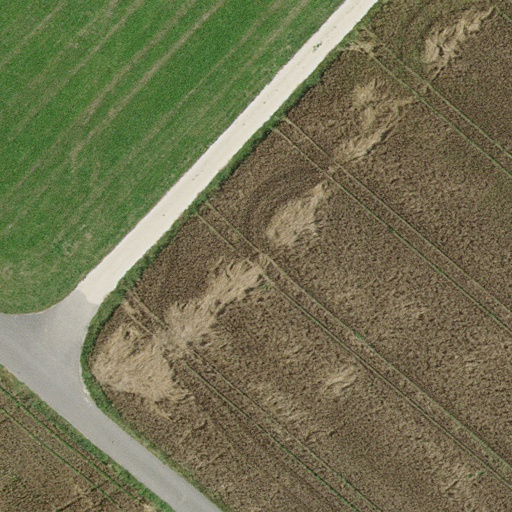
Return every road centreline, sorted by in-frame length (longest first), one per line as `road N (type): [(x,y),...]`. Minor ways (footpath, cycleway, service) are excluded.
road 1 (track): [(26,359),(361,0)]
road 2 (residential): [(0,338),(204,511)]
